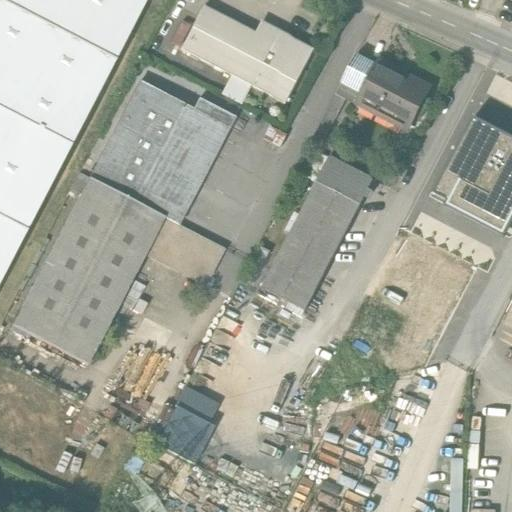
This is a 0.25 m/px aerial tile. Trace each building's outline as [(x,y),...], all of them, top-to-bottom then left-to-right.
[(0,0),(0,278),(145,0),(0,0)] [(182,46),(180,50),(229,76),(220,94),(240,105),(249,86),(285,105),(314,51),(259,22),(253,34),(202,7),(193,24),(182,46)] [(173,41),(182,46),(193,24),(184,19),(173,41)] [(379,63),(363,95),(413,121),(430,89),(379,63)] [(140,84),(89,182),(164,221),(178,228),(234,120),(199,102),(194,112),(140,84)] [(494,236),(511,202),(511,131),(486,118),(440,208),(494,236)] [(359,174),(364,163),(335,148),(330,159),(317,184),(262,290),(305,312),(373,181),(359,174)] [(89,182),(12,327),(87,366),(144,257),(164,221),(89,182)] [(225,253),(178,228),(164,221),(144,257),(205,289),(225,253)] [(255,287),(271,255),(263,250),(247,283),(255,287)] [(175,411),(156,450),(194,468),(213,430),(175,411)] [(468,511),(470,458),(453,457),(452,511),(468,511)]
